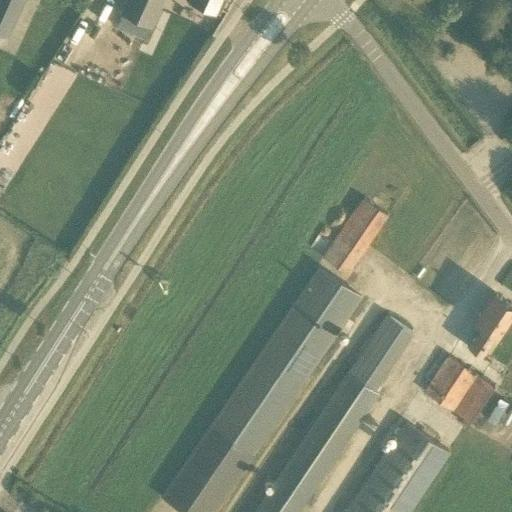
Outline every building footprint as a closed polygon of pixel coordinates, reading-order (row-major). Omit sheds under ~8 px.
[(0,0),(0,31),(7,35),(22,0),(0,0)] [(151,26),(163,0),(125,0),(120,12),(122,13),(149,25),(151,26)] [(203,0),(219,8),(222,0),(203,0)] [(511,0),(505,0),(495,18),(511,27),(511,0)] [(345,273),(376,229),(387,213),(364,197),(322,257),(345,273)] [(187,511),(215,511),(362,296),(319,266),(163,495),(187,511)] [(496,339),(511,314),(511,304),(494,292),(472,324),(480,328),(468,345),(482,354),(493,337),(496,339)] [(300,511),(380,394),(374,390),(414,332),(387,314),(253,511),(300,511)] [(471,421),(494,385),(448,355),(425,391),(471,421)] [(343,511),(408,511),(449,451),(405,421),(343,511)]
